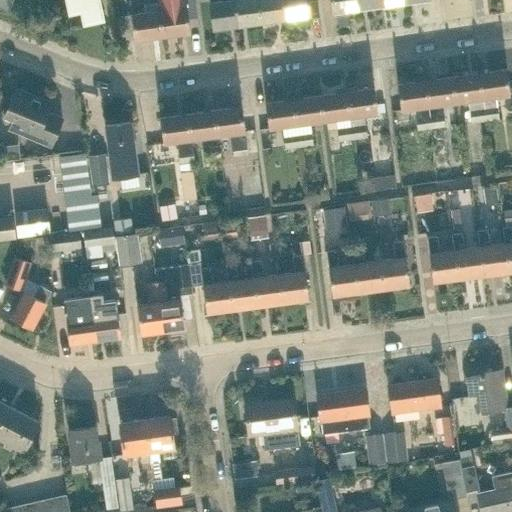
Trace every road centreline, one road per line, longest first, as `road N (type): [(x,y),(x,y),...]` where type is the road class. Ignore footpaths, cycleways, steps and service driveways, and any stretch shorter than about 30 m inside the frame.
road 1 (residential): [(511,29),(133,81),(86,75),(0,39)]
road 2 (residential): [(202,366),(511,322)]
road 3 (residential): [(0,354),(66,381),(202,366)]
road 4 (residential): [(221,511),(202,366)]
